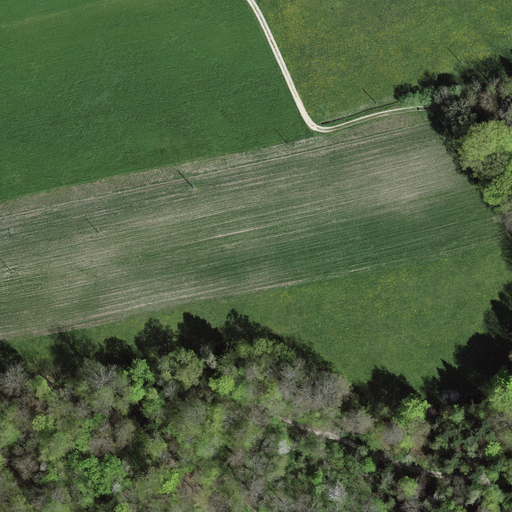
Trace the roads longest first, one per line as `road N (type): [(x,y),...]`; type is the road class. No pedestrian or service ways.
road 1 (track): [(250,0),(317,128),(437,107)]
road 2 (track): [(295,423),(414,468),(511,483)]
